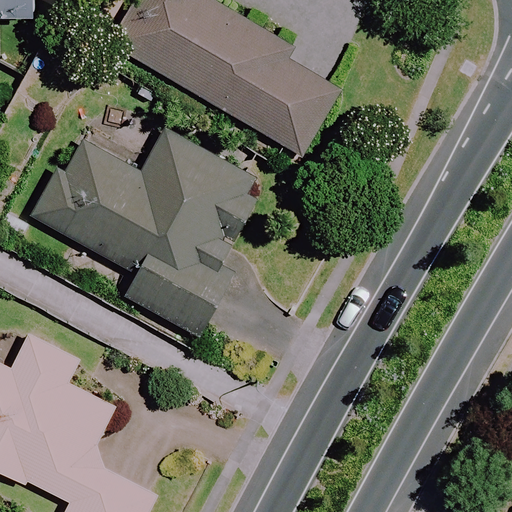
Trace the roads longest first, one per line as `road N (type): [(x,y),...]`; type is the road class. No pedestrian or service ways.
road 1 (secondary): [(272,511),(511,94)]
road 2 (secondary): [(511,257),(366,511)]
